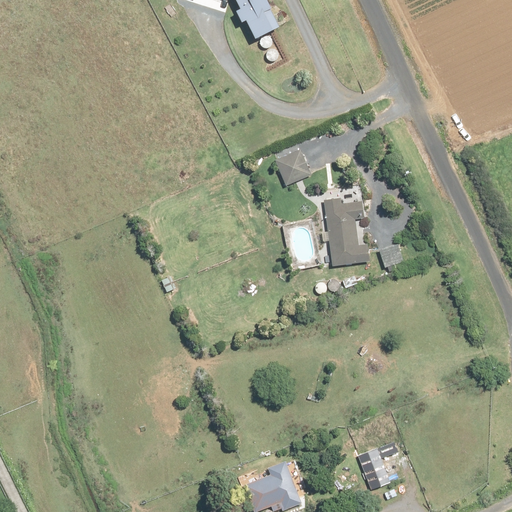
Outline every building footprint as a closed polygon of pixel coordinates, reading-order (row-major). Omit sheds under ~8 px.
[(241,21),(249,38),(274,27),(260,0),(231,0),(237,10),(232,13),(237,23),(241,21)] [(309,176),(298,148),(271,159),(283,187),(309,176)] [(359,200),(323,202),(326,267),(365,265),(364,245),(354,245),(353,219),(359,219),(359,200)] [(403,262),(397,245),(379,251),(385,268),(403,262)] [(176,288),(170,277),(161,281),(167,293),(176,288)] [(328,292),(326,282),(315,284),(318,295),(328,292)] [(398,452),(394,443),(359,457),(372,490),(391,482),(381,459),(398,452)] [(256,511),(272,506),(274,511),(282,508),(283,511),(302,505),(286,462),(270,468),(272,475),(245,485),(255,511),(256,511)]
